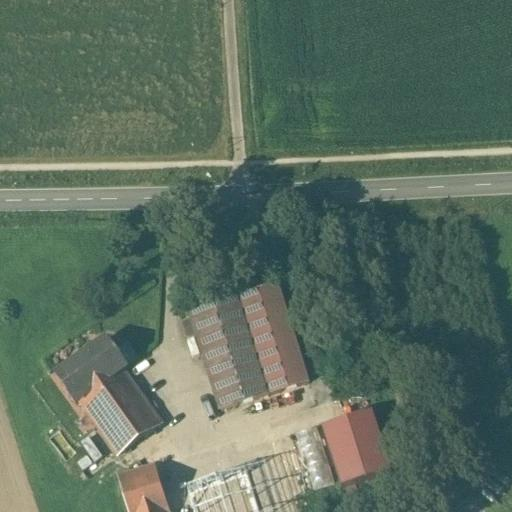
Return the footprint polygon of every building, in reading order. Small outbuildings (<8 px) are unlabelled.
[(278,289),(239,301),(269,398),(308,386),(278,289)] [(239,301),(189,316),(220,413),(269,398),(239,301)] [(106,342),(54,379),(75,407),(123,373),(126,371),(106,342)] [(123,373),(79,404),(118,459),(161,427),(123,373)] [(372,416),(323,431),(342,491),(391,476),(372,416)] [(167,511),(155,470),(118,481),(127,511),(167,511)] [(258,511),(247,476),(190,493),(195,511),(258,511)]
